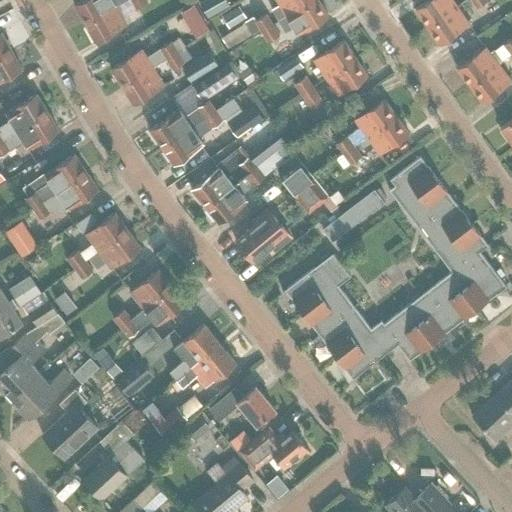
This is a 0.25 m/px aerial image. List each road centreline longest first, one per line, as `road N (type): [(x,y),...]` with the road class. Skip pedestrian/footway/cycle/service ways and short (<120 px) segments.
road 1 (residential): [(366,449),(119,146),(31,0)]
road 2 (residential): [(511,203),(366,0)]
road 3 (residential): [(511,509),(420,407)]
